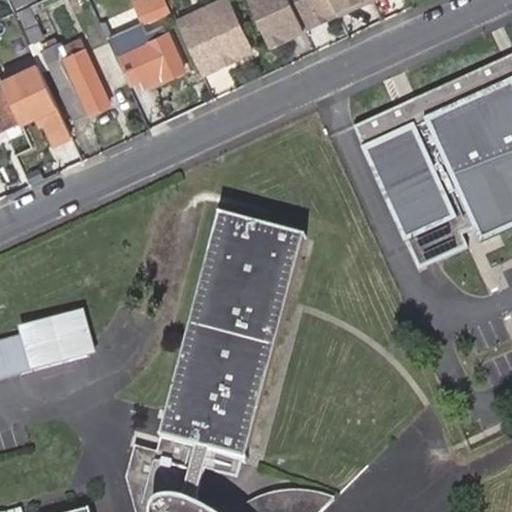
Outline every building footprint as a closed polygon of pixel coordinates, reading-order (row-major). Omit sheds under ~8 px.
[(169,8),(164,0),(133,0),(137,6),(143,4),(148,17),(169,8)] [(228,0),(220,0),(211,4),(236,58),(252,51),(228,0)] [(305,29),(291,0),(250,0),(271,45),(305,29)] [(291,0),(305,29),(339,14),(331,0),(291,0)] [(355,7),(369,0),(332,0),(337,9),(352,1),(355,7)] [(236,58),(211,4),(178,19),(202,73),(236,58)] [(45,38),(30,5),(16,12),(31,44),(45,38)] [(163,24),(115,45),(131,78),(142,73),(144,80),(163,71),(166,77),(183,68),(163,24)] [(86,36),(80,39),(86,51),(91,49),(86,36)] [(86,51),(80,39),(46,54),(75,118),(109,102),(86,51)] [(511,56),(355,128),(419,272),(473,249),(466,235),(477,229),(484,243),(511,230),(511,56)] [(32,61),(0,75),(0,98),(12,125),(35,114),(53,106),(32,61)] [(0,98),(0,129),(12,125),(0,98)] [(67,137),(53,106),(35,114),(49,145),(67,137)] [(162,452),(141,446),(132,479),(140,511),(214,511),(204,506),(198,502),(200,494),(191,492),(203,447),(212,449),(248,459),(310,235),(227,213),(166,437),(162,452)] [(19,335),(0,340),(0,380),(97,355),(84,309),(16,327),(19,335)] [(212,449),(203,447),(191,492),(200,494),(212,449)] [(320,511),(333,499),(319,495),(294,493),(275,495),(260,500),(246,508),(241,511),(320,511)]
